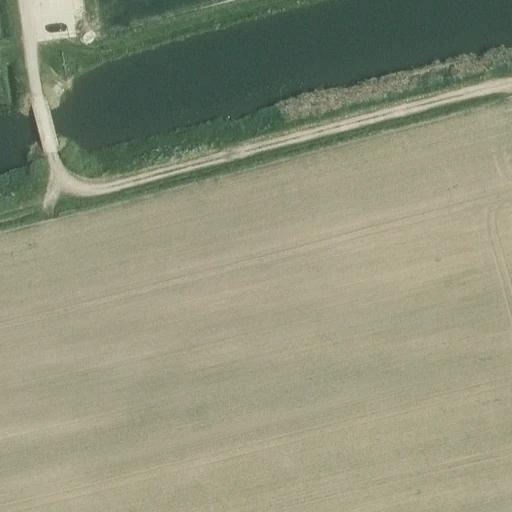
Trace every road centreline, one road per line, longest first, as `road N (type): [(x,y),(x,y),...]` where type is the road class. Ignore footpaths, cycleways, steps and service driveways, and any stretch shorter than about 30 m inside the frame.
road 1 (track): [(511,88),(92,192),(62,184),(53,165)]
road 2 (unclassified): [(53,165),(26,0)]
